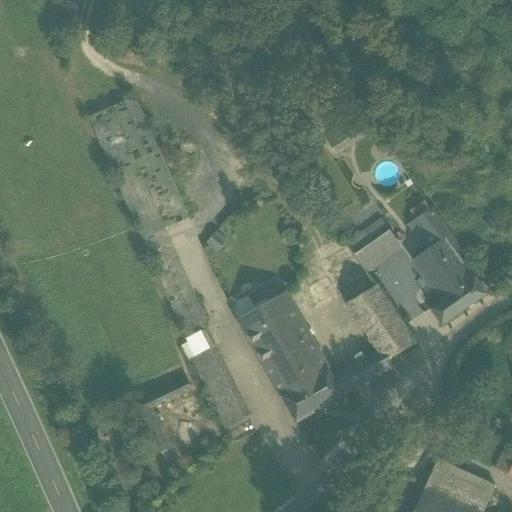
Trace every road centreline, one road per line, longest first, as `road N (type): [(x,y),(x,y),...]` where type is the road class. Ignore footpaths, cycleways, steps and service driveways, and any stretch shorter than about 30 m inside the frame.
road 1 (unclassified): [(293,511),(415,376),(511,297)]
road 2 (secondary): [(65,511),(0,369)]
